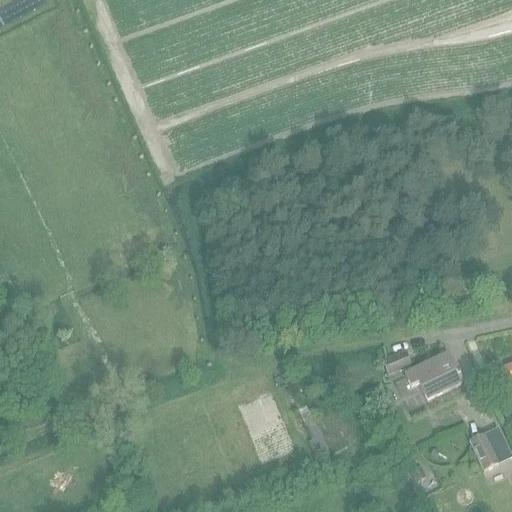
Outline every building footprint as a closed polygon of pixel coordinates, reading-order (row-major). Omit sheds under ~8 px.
[(381,363),(387,379),(411,370),(405,354),(381,363)] [(419,388),(427,404),(461,387),(447,357),(404,378),(411,391),(419,388)] [(501,371),(494,373),(500,391),(507,389),(507,388),(511,386),(511,367),(502,371),(501,371)] [(478,375),(485,391),(492,388),(486,371),(478,375)] [(291,373),(282,377),(311,436),(318,432),(309,416),(300,395),(302,394),(291,373)] [(484,437),(468,444),(483,475),(498,467),(484,437)] [(414,448),(404,453),(407,459),(417,455),(414,448)] [(419,469),(408,474),(413,484),(424,479),(419,469)]
